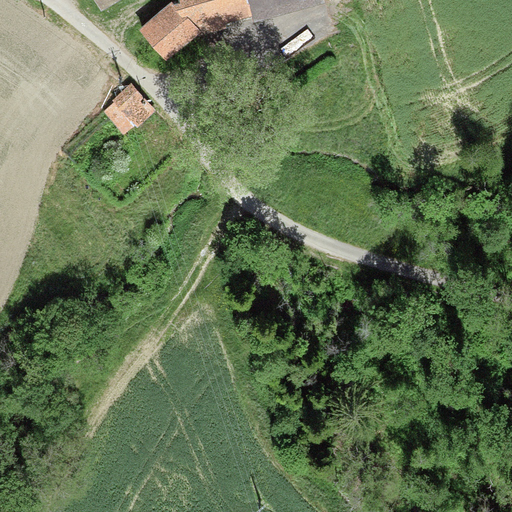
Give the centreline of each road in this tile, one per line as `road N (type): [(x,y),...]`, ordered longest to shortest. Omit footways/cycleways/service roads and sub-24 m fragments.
road 1 (unclassified): [(511,298),(386,264),(283,223),(217,166),(145,77),(48,0)]
road 2 (track): [(244,194),(177,302)]
